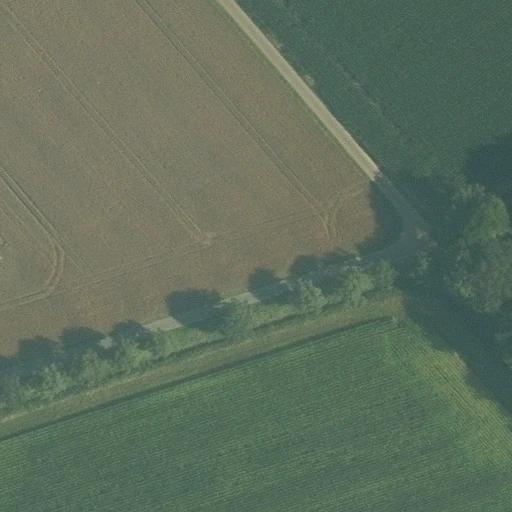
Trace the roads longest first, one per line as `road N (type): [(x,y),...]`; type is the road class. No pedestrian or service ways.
road 1 (unclassified): [(0,378),(403,250),(464,220),(511,181)]
road 2 (track): [(226,0),(511,338)]
